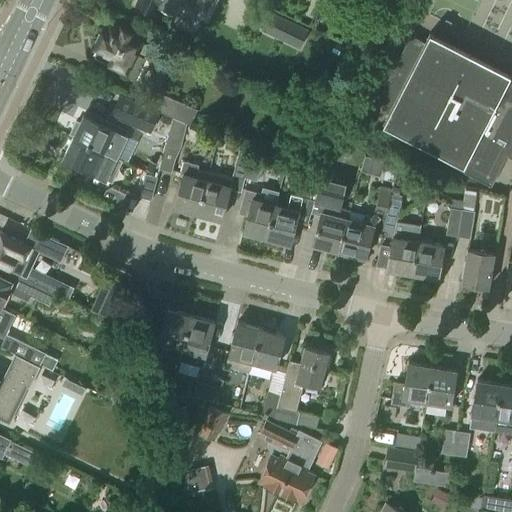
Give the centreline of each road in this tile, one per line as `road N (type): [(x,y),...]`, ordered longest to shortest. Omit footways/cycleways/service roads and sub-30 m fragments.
road 1 (residential): [(380,317),(131,243),(0,185)]
road 2 (residential): [(332,511),(380,317)]
road 3 (residential): [(511,339),(380,317)]
